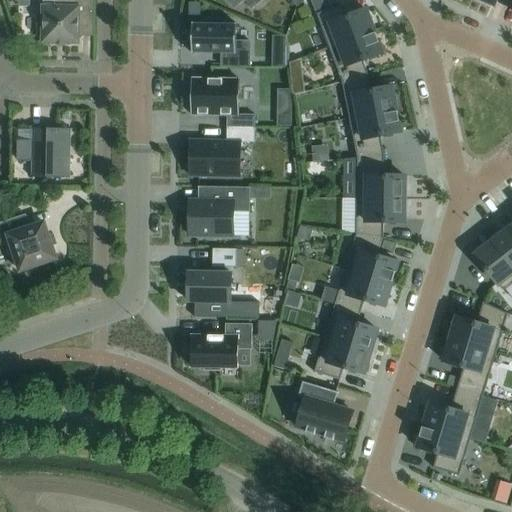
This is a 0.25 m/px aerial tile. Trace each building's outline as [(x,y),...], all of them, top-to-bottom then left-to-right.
[(37,15),(37,34),(42,34),(42,42),(77,43),(77,35),(92,35),(92,0),(55,0),(55,7),(42,7),(42,15),(37,15)] [(341,4),(316,14),(328,48),(373,31),(365,9),(346,17),(341,4)] [(192,23),(191,54),(193,54),(193,52),(221,52),(221,66),(249,66),(249,41),(235,41),(236,24),(234,24),(234,25),(223,25),(223,21),(205,20),(204,25),(193,25),(193,23),(192,23)] [(373,31),(328,48),(341,82),(367,74),(362,60),(381,53),(373,31)] [(272,56),(271,67),(285,67),(285,57),(272,56)] [(302,73),(290,77),(292,96),(304,92),(302,73)] [(367,74),(341,82),(348,119),(395,109),(391,87),(371,91),(367,74)] [(191,79),(190,115),(226,115),(226,127),(254,128),(255,115),(238,114),(239,79),(191,79)] [(395,109),(348,119),(356,158),(383,156),(380,136),(400,132),(395,109)] [(291,114),(277,114),(277,125),(291,126),(291,114)] [(190,141),(189,176),(239,177),(240,142),(254,143),(254,128),(226,127),(226,142),(190,141)] [(17,140),(17,161),(32,161),(32,176),(30,176),(30,177),(70,178),(70,177),(68,177),(69,166),(73,166),(73,159),(69,159),(69,130),(71,130),(71,129),(31,128),(31,129),(32,129),(32,141),(17,140)] [(327,152),(312,153),(313,162),(328,161),(327,152)] [(383,156),(356,158),(356,199),(404,199),(404,176),(383,176),(383,156)] [(249,188),(198,186),(197,201),(194,201),(194,214),(189,213),(188,236),(233,237),(233,212),(249,212),(249,188)] [(260,188),(260,199),(271,199),(271,188),(260,188)] [(404,199),(356,199),(356,233),(383,238),(383,222),(404,222),(404,199)] [(25,215),(6,221),(0,223),(0,228),(3,236),(7,235),(19,271),(56,259),(44,223),(29,227),(25,215)] [(299,226),(296,238),(308,241),(311,229),(299,226)] [(511,231),(509,228),(492,241),(511,266),(511,231)] [(355,233),(344,270),(391,284),(398,263),(378,256),(384,238),(356,233),(355,233)] [(511,266),(492,241),(474,255),(502,291),(511,283),(511,266)] [(212,249),(212,267),(236,268),(236,250),(212,249)] [(344,270),(334,304),(361,312),(365,301),(384,307),(391,284),(344,270)] [(188,273),(187,301),(230,302),(230,273),(188,273)] [(289,280),(286,288),(295,290),(297,283),(289,280)] [(456,317),(449,339),(496,353),(508,314),(482,302),(476,323),(456,317)] [(334,304),(324,338),(370,352),(377,330),(357,324),(361,312),(334,304)] [(251,350),(252,324),(225,324),(225,337),(191,336),(191,367),(202,367),(202,371),(221,372),(221,367),(237,367),(237,366),(238,350),(250,350),(251,350)] [(324,338),(313,372),(340,381),(344,368),(363,374),(370,352),(324,338)] [(449,339),(443,361),(463,367),(456,388),(483,396),(496,353),(449,339)] [(276,357),(273,366),(285,369),(287,360),(276,357)] [(298,395),(305,397),(296,427),(306,430),(305,432),(306,433),(307,430),(314,432),(313,435),(314,435),(315,432),(324,435),(323,438),(325,438),(325,436),(332,438),(331,440),(333,441),(333,438),(343,441),(352,412),(328,404),(332,392),(337,394),(337,392),(302,382),(298,395)] [(430,403),(423,425),(470,439),(478,412),(479,409),(483,396),(456,388),(450,409),(430,403)] [(479,409),(478,412),(493,416),(498,401),(483,396),(479,409)] [(423,425),(417,447),(437,453),(432,468),(458,476),(470,439),(423,425)]
